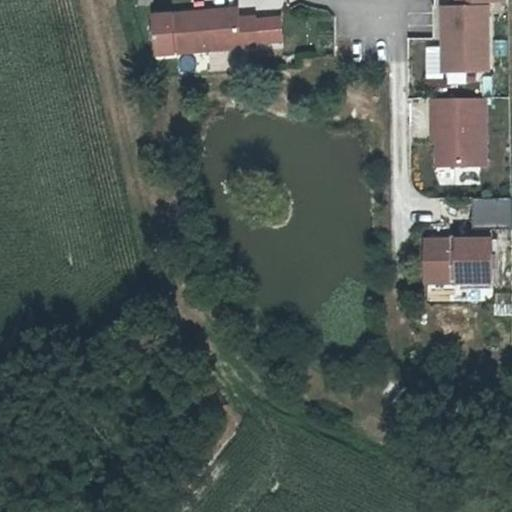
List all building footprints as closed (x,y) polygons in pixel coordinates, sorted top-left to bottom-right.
[(489,74),(488,0),(453,0),(453,5),(438,4),(438,74),(489,74)] [(241,20),(177,26),(181,64),(260,57),(258,29),(242,30),(241,20)] [(488,167),(486,98),(433,98),(433,166),(488,167)] [(509,225),(510,196),(470,195),(470,225),(509,225)] [(490,237),(421,237),(420,285),(489,284),(490,237)]
